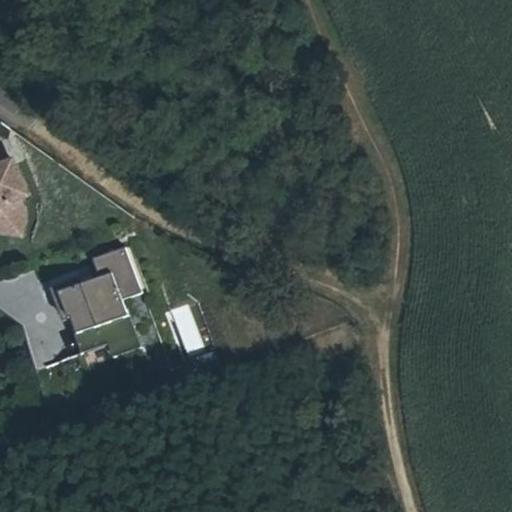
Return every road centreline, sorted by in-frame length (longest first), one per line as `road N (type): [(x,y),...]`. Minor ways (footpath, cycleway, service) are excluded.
road 1 (track): [(0,109),(205,244),(329,282),(367,317),(374,424),(408,511)]
road 2 (track): [(367,317),(392,225),(369,138),(307,0)]
